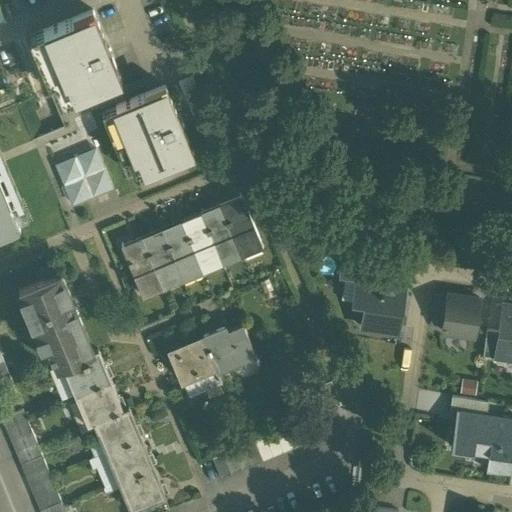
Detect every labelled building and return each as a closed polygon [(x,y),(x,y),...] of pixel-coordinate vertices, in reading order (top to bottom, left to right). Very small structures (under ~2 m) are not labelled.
[(76,96),(121,78),(93,10),(44,30),(50,45),(37,50),(42,62),(50,59),(59,80),(55,81),(58,88),(70,83),(76,96)] [(194,115),(206,110),(192,78),(180,83),(194,115)] [(192,152),(164,86),(115,107),(121,121),(109,126),(114,138),(123,134),(131,153),(127,155),(130,164),(143,158),(148,171),(192,152)] [(73,204),(112,187),(96,149),(56,166),(73,204)] [(0,234),(16,228),(0,190),(0,234)] [(239,198),(222,206),(241,251),(259,243),(260,247),(263,246),(240,195),(238,195),(239,198)] [(222,206),(202,214),(221,259),(241,251),(222,206)] [(202,214),(182,222),(201,268),(221,259),(202,214)] [(182,222),(163,231),(181,276),(201,268),(182,222)] [(181,276),(163,231),(143,239),(162,284),(181,276)] [(162,284),(143,239),(124,247),(122,244),(121,245),(142,296),(145,295),(143,292),(162,284)] [(342,257),(339,276),(357,279),(386,283),(389,264),(342,257)] [(71,297),(60,272),(19,290),(37,335),(42,332),(56,366),(63,364),(92,351),(70,298),(71,297)] [(357,279),(353,303),(364,304),(360,327),(398,333),(405,286),(386,283),(357,279)] [(480,299),(448,294),(448,298),(448,299),(444,326),(443,332),(474,336),(480,299)] [(448,299),(435,297),(431,324),(444,326),(448,299)] [(511,303),(503,302),(499,331),(495,358),(511,359),(511,303)] [(227,329),(225,324),(201,334),(202,336),(217,371),(255,356),(242,323),(227,329)] [(499,331),(487,330),(483,356),(495,358),(499,331)] [(217,371),(202,336),(169,350),(188,395),(221,381),(217,371)] [(92,351),(63,364),(75,393),(109,379),(97,349),(92,351)] [(0,389),(13,384),(0,352),(0,389)] [(109,379),(75,393),(87,423),(93,421),(121,409),(109,379)] [(331,380),(308,390),(317,413),(341,403),(331,380)] [(487,414),(489,402),(453,396),(450,410),(457,411),(457,410),(487,414)] [(121,409),(93,421),(105,451),(140,436),(128,407),(121,409)] [(22,408),(1,417),(6,429),(27,420),(22,408)] [(511,418),(487,414),(457,410),(457,411),(452,446),(489,452),(511,455),(511,418)] [(317,413),(307,418),(315,438),(326,434),(317,413)] [(315,438),(307,418),(296,422),(305,443),(315,438)] [(27,420),(6,429),(11,440),(32,431),(27,420)] [(296,422),(286,427),(294,447),(305,443),(296,422)] [(294,447),(286,427),(275,431),(284,452),(294,447)] [(32,431),(11,440),(16,451),(37,443),(32,431)] [(284,452),(275,431),(264,435),(273,456),(284,452)] [(273,456),(264,435),(254,440),(262,461),(273,456)] [(140,436),(105,451),(117,480),(152,466),(140,436)] [(254,440),(243,444),(252,465),(262,461),(254,440)] [(37,443),(16,451),(19,460),(40,452),(37,443)] [(243,444),(233,449),(241,469),(252,465),(243,444)] [(241,469),(233,449),(222,453),(230,474),(241,469)] [(511,455),(489,452),(486,470),(511,473),(511,455)] [(230,474),(222,453),(212,457),(220,478),(230,474)] [(42,454),(20,463),(25,474),(46,466),(42,454)] [(46,466),(25,474),(30,486),(51,477),(46,466)] [(165,496),(152,466),(117,480),(130,510),(165,496)] [(51,477),(30,486),(34,497),(56,489),(51,477)] [(56,489),(34,497),(39,509),(61,500),(56,489)] [(61,500),(39,509),(40,511),(65,511),(66,511),(61,500)]
